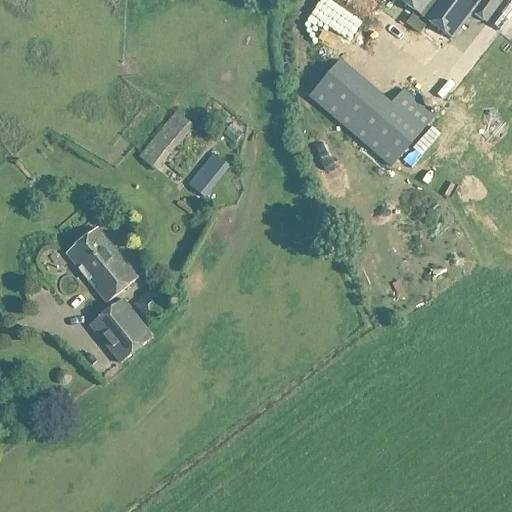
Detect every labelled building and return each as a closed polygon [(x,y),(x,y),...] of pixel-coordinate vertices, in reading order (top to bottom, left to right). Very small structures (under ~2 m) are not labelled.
[(397,0),(452,40),(472,13),(474,15),(473,16),(482,22),(483,21),(485,23),(502,0),(397,0)] [(363,131),(384,107),(336,65),(315,89),(363,131)] [(177,112),(138,157),(157,173),(194,127),(177,112)] [(229,167),(211,154),(187,185),(205,199),(229,167)] [(65,254),(106,304),(140,276),(137,272),(134,275),(97,229),(65,254)] [(156,280),(132,302),(149,323),(174,300),(156,280)] [(122,300),(89,326),(120,364),(152,338),(122,300)]
